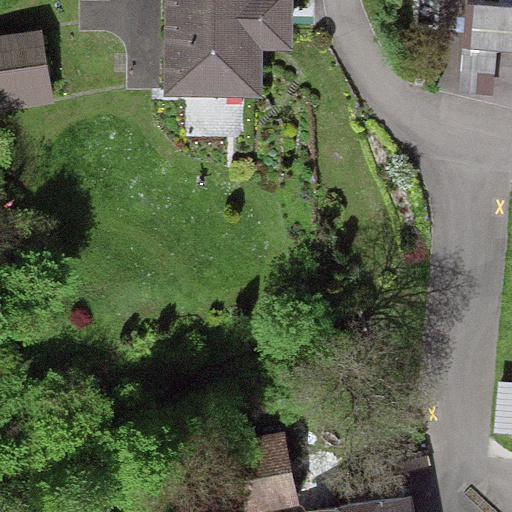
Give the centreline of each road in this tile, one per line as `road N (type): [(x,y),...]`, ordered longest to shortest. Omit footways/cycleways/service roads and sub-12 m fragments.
road 1 (residential): [(465,140),(461,490)]
road 2 (residential): [(337,0),(355,50),(384,87),(465,140)]
